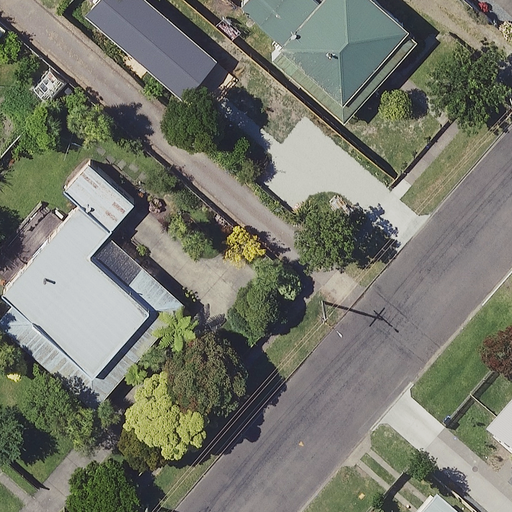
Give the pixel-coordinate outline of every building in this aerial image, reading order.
[(315,0),(241,0),(239,3),(279,40),(315,0)] [(268,52),(342,119),(419,35),(380,0),(315,0),(279,40),(268,52)] [(135,205),(87,161),(62,188),(76,201),(110,231),(135,205)] [(0,321),(90,403),(185,299),(110,231),(76,201),(0,284),(0,292),(10,302),(0,313),(0,321)] [(511,410),(489,438),(511,457),(511,410)] [(452,511),(439,500),(428,511),(452,511)]
